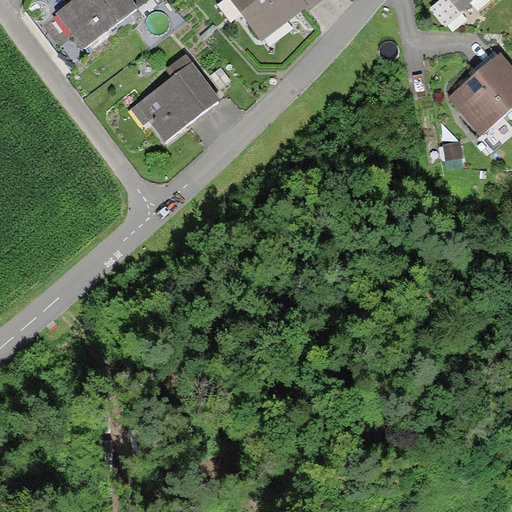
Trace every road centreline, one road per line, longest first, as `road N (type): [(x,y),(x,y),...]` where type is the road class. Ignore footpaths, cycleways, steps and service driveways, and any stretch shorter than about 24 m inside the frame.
road 1 (residential): [(153,215),(366,0)]
road 2 (residential): [(153,215),(0,5)]
road 3 (residential): [(29,324),(153,215)]
